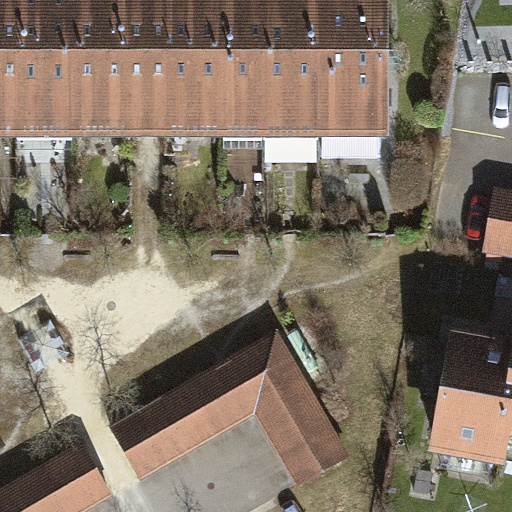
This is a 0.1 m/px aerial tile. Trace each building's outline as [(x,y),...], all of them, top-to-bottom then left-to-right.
[(0,0),(0,146),(27,146),(25,0),(0,0)] [(87,146),(85,0),(25,0),(27,146),(87,146)] [(147,145),(145,0),(85,0),(87,146),(147,145)] [(207,145),(205,0),(145,0),(147,145),(207,145)] [(267,144),(265,0),(205,0),(207,145),(267,144)] [(327,144),(325,0),(265,0),(267,144),(327,144)] [(387,143),(385,0),(325,0),(327,144),(387,143)] [(511,259),(511,192),(498,190),(485,254),(511,259)] [(511,346),(511,343),(449,332),(426,461),(489,472),(494,444),(511,346)] [(272,333),(116,429),(149,483),(254,419),(301,495),(352,464),(272,333)] [(511,346),(494,444),(511,447),(511,346)] [(0,492),(0,511),(89,511),(108,501),(75,447),(0,492)]
